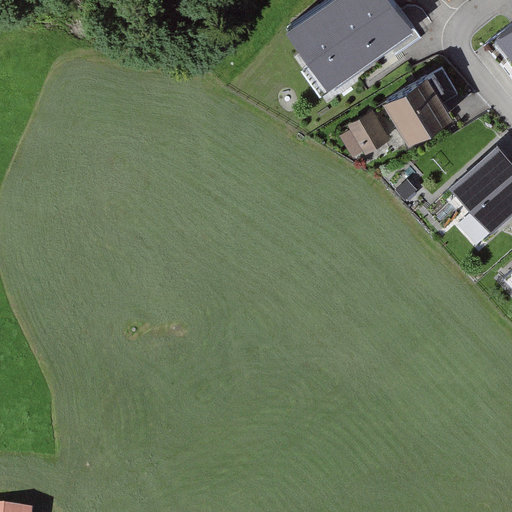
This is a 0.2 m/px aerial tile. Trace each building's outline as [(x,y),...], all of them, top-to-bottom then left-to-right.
[(393,0),(324,0),(290,24),(336,89),(417,32),(393,0)] [(511,23),(486,43),(511,75),(511,23)] [(434,71),(382,103),(408,144),(449,118),(435,96),(445,90),(434,71)] [(373,111),(349,125),(366,154),(390,139),(373,111)] [(511,159),(498,143),(453,183),(491,226),(511,207),(511,159)]
